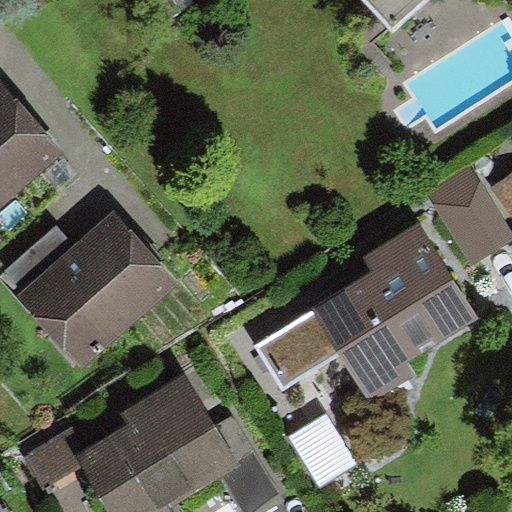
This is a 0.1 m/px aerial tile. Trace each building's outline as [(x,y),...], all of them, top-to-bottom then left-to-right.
[(6,73),(0,77),(0,191),(61,145),(29,104),(6,73)] [(511,207),(483,161),(436,190),(480,261),(511,240),(511,207)] [(17,279),(76,346),(174,259),(138,217),(116,193),(17,279)] [(303,299),(352,374),(475,295),(426,220),(303,299)] [(82,438),(127,511),(133,511),(237,449),(190,372),(82,438)] [(301,434),(329,481),(365,459),(338,412),(301,434)]
